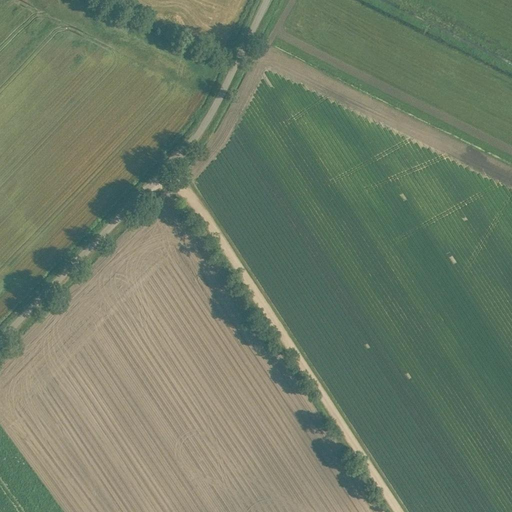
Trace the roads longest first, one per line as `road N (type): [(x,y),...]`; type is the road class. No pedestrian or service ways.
road 1 (unclassified): [(0,340),(187,147),(266,0)]
road 2 (track): [(400,511),(161,174)]
